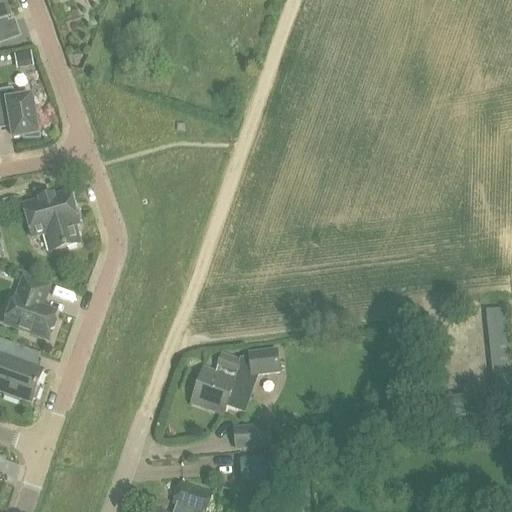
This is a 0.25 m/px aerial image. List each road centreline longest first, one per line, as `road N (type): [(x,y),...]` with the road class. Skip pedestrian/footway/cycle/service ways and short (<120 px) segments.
road 1 (track): [(149,411),(294,0)]
road 2 (residential): [(44,451),(115,252),(88,153)]
road 3 (residential): [(88,153),(34,0)]
